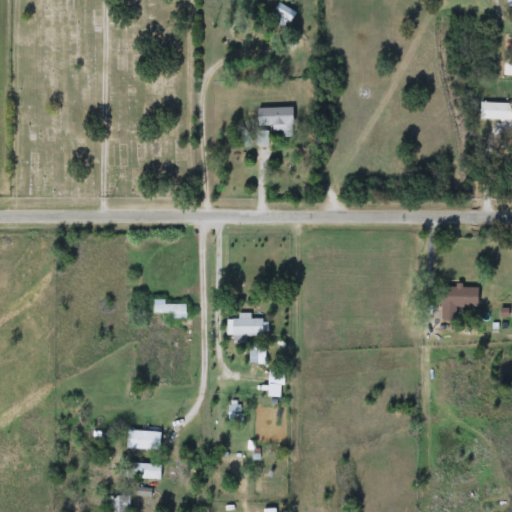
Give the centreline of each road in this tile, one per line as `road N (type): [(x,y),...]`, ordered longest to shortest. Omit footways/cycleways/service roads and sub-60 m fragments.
road 1 (residential): [(511,215),(0,212)]
road 2 (residential): [(431,213),(424,511)]
